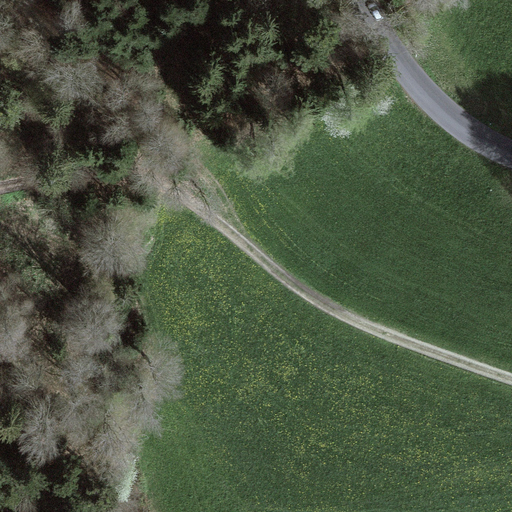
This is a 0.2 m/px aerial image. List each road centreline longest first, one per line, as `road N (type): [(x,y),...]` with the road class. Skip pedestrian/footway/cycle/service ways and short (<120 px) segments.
road 1 (track): [(511,383),(335,319),(151,181),(112,169),(0,189)]
road 2 (track): [(243,249),(195,159),(46,0)]
road 3 (tertiary): [(366,0),(431,97),(463,127),(511,152)]
